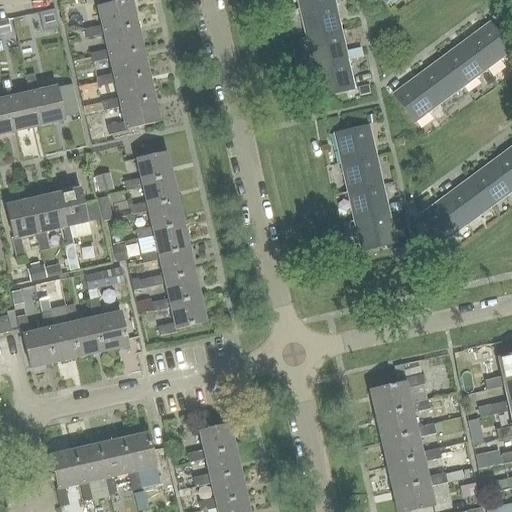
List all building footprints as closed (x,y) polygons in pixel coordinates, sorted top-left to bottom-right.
[(102,32),(136,24),(130,0),(127,0),(96,7),(100,25),(83,29),(85,38),(103,35),(102,32)] [(331,0),(295,0),(297,10),(332,2),(331,0)] [(304,39),(339,31),(332,2),(297,10),(304,39)] [(141,49),(136,24),(102,32),(103,35),(106,50),(89,53),(91,63),(108,59),(107,56),(141,49)] [(488,24),(464,42),(485,71),(509,53),(494,33),(489,26),(488,24)] [(311,68),(345,60),(339,31),(304,39),(311,68)] [(461,89),(485,71),(464,42),(440,60),(461,89)] [(147,73),(141,49),(107,56),(108,59),(111,74),(94,78),(96,87),(114,83),(113,81),(147,73)] [(311,68),(317,98),(352,90),(345,60),(311,68)] [(438,107),(461,89),(440,60),(416,78),(438,107)] [(153,98),(147,73),(113,81),(114,83),(117,99),(100,103),(102,112),(120,108),(119,105),(153,98)] [(23,77),(27,93),(30,92),(38,127),(63,121),(62,118),(56,89),(55,87),(36,91),(33,75),(23,77)] [(414,124),(438,107),(416,78),(392,95),(414,124)] [(30,92),(27,93),(13,97),(9,80),(0,82),(0,85),(3,99),(6,98),(14,132),(38,127),(30,92)] [(72,85),(56,89),(62,118),(78,114),(72,85)] [(6,98),(3,99),(0,99),(0,135),(14,132),(6,98)] [(158,122),(153,98),(119,105),(120,108),(123,123),(106,127),(108,135),(125,131),(125,130),(158,122)] [(367,127),(332,135),(339,164),(373,156),(367,127)] [(511,148),(492,163),(511,189),(511,148)] [(141,184),(171,177),(165,153),(135,160),(140,179),(123,183),(125,192),(142,188),(141,184)] [(345,193),(380,185),(373,156),(339,164),(345,193)] [(511,189),(492,163),(468,180),(489,209),(511,191),(511,189)] [(147,209),(177,202),(171,177),(141,184),(142,188),(146,204),(129,208),(131,216),(147,212),(147,209)] [(468,180),(444,198),(465,227),(489,209),(468,180)] [(352,222),(386,214),(380,185),(345,193),(352,222)] [(59,229),(63,247),(69,272),(78,270),(68,227),(87,223),(79,189),(54,195),(62,229),(59,229)] [(62,229),(54,195),(30,200),(38,234),(35,235),(39,253),(48,251),(44,233),(59,229),(62,229)] [(444,198),(420,216),(441,244),(465,227),(444,198)] [(38,234),(30,200),(5,206),(12,240),(10,240),(14,258),(24,256),(20,239),(35,235),(38,234)] [(152,233),(182,226),(177,202),(147,209),(147,212),(151,228),(135,232),(137,240),(153,236),(152,233)] [(352,222),(358,251),(393,244),(386,214),(352,222)] [(188,250),(182,226),(152,233),(153,236),(157,252),(140,256),(142,264),(159,260),(158,258),(188,250)] [(146,279),(137,281),(140,290),(148,288),(164,284),(164,282),(194,275),(188,250),(158,258),(159,260),(162,275),(146,279)] [(29,283),(45,279),(42,266),(39,267),(38,263),(29,266),(30,269),(26,270),(29,283)] [(84,276),(87,291),(123,284),(120,269),(84,276)] [(170,306),(199,299),(194,275),(164,282),(164,284),(168,299),(151,303),(154,313),(170,309),(170,306)] [(17,300),(64,297),(63,283),(16,286),(17,300)] [(205,324),(199,299),(170,306),(170,309),(174,324),(157,328),(159,337),(176,333),(176,331),(205,324)] [(95,319),(103,353),(127,347),(120,313),(101,317),(97,300),(88,302),(92,319),(95,319)] [(78,358),(103,353),(95,319),(92,319),(77,323),(73,305),(64,307),(68,325),(70,324),(78,358)] [(53,364),(78,358),(70,324),(68,325),(53,328),(49,311),(40,313),(44,330),(46,330),(53,364)] [(29,369),(53,364),(46,330),(44,330),(28,334),(24,316),(16,318),(20,336),(21,336),(29,369)] [(0,334),(10,332),(7,317),(0,318),(0,334)] [(486,392),(503,388),(502,385),(511,382),(511,355),(496,359),(501,379),(484,383),(486,392)] [(368,391),(374,416),(410,407),(409,405),(406,390),(422,386),(420,376),(403,380),(403,383),(368,391)] [(511,382),(502,385),(503,388),(506,403),(489,407),(491,417),(509,413),(508,409),(511,408),(511,382)] [(374,416),(380,441),(416,432),(415,429),(412,415),(428,411),(426,401),(409,405),(410,407),(374,416)] [(497,441),(511,437),(511,408),(508,409),(509,413),(511,427),(495,431),(497,441)] [(203,456),(234,448),(228,424),(198,431),(202,451),(187,455),(189,464),(204,460),(203,456)] [(380,441),(386,465),(422,457),(421,454),(417,439),(434,436),(432,426),(415,429),(416,432),(380,441)] [(148,433),(123,439),(131,474),(127,475),(131,491),(140,489),(137,472),(156,468),(148,433)] [(112,478),(127,475),(131,474),(123,439),(99,445),(107,479),(104,480),(107,496),(116,494),(112,478)] [(88,483),(104,480),(107,479),(99,445),(74,450),(82,485),(80,485),(83,502),(92,500),(88,483)] [(240,473),(234,448),(203,456),(204,460),(208,475),(192,479),(194,487),(210,484),(209,480),(240,473)] [(65,488),(80,485),(82,485),(74,450),(49,456),(57,489),(54,489),(58,507),(68,505),(65,488)] [(386,465),(391,490),(427,482),(427,479),(423,464),(440,460),(437,450),(421,454),(422,457),(386,465)] [(511,452),(500,456),(503,466),(511,463),(511,452)] [(245,497),(240,473),(209,480),(210,484),(213,500),(198,503),(199,511),(200,511),(216,509),(215,505),(245,497)] [(427,482),(391,490),(396,511),(411,511),(433,507),(429,489),(445,485),(443,475),(427,479),(427,482)] [(248,511),(245,497),(215,505),(216,509),(216,511),(248,511)]
